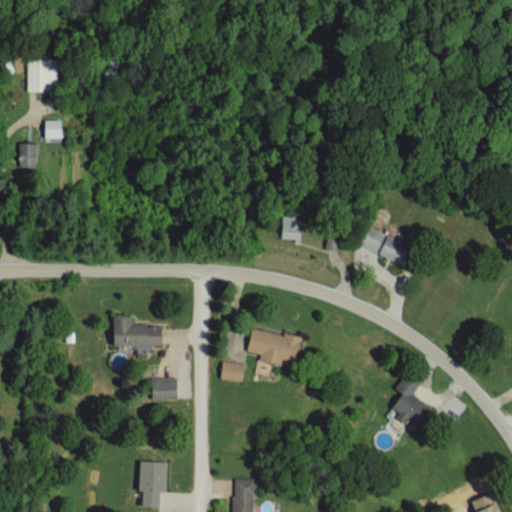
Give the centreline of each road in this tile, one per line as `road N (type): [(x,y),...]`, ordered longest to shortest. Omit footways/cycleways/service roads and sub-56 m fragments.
road 1 (tertiary): [(0,270),(212,271),(315,290),(431,350),(511,437)]
road 2 (residential): [(200,511),(212,271)]
